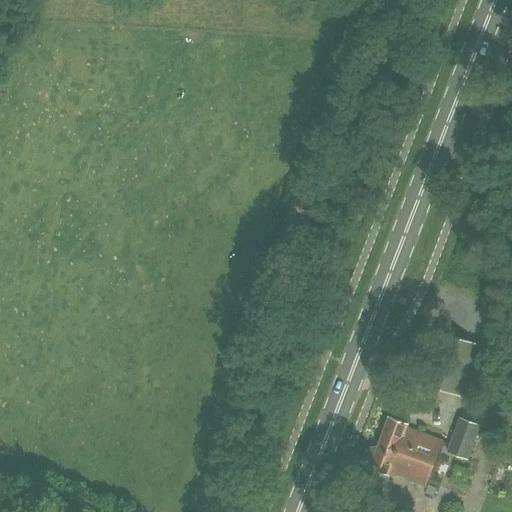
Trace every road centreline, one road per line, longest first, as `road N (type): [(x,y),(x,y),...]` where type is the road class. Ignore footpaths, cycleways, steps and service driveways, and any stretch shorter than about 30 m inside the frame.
road 1 (primary): [(297,511),(492,0)]
road 2 (unclassified): [(216,511),(241,381),(362,0)]
